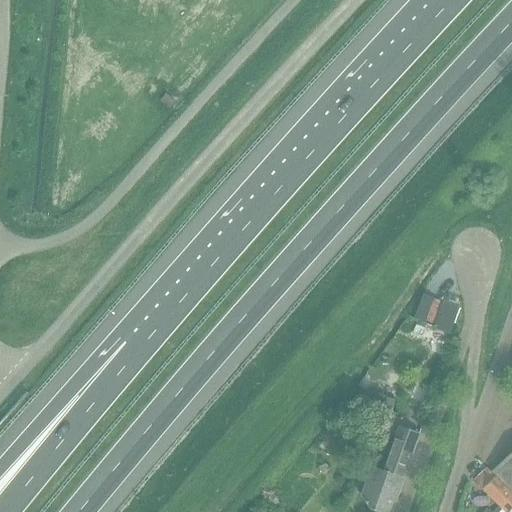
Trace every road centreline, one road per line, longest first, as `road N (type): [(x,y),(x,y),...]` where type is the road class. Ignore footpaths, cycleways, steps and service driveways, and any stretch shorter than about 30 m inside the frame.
road 1 (motorway): [(83,511),(511,24)]
road 2 (unclassified): [(0,387),(357,0)]
road 3 (motorway): [(450,0),(307,150),(133,356)]
road 4 (unclassified): [(0,248),(46,244),(93,219),(295,0)]
road 5 (residential): [(401,511),(472,320)]
road 6 (motorway): [(133,356),(7,511)]
road 7 (motorway): [(133,356),(55,404),(0,468)]
